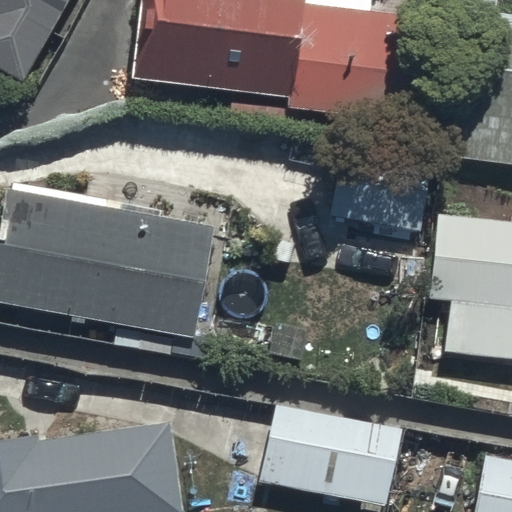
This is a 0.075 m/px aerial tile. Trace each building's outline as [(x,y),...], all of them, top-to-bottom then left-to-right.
[(0,0),(0,71),(21,83),(67,0),(0,0)] [(137,0),(129,82),(134,82),(131,111),(219,120),(222,92),(284,99),(282,110),(422,125),(433,20),(366,13),(367,0),(137,0)] [(511,15),(493,13),(494,0),(460,0),(459,10),(473,12),(472,24),(456,22),(441,159),(511,167),(511,15)] [(209,230),(103,211),(105,202),(4,184),(0,205),(0,306),(114,327),(111,346),(138,351),(141,332),(190,341),(209,230)] [(511,362),(511,226),(435,219),(428,293),(447,295),(441,356),(511,362)] [(268,408),(255,483),(383,506),(396,431),(268,408)] [(0,446),(0,511),(177,511),(166,424),(0,446)] [(511,511),(511,463),(484,458),(473,511),(511,511)]
